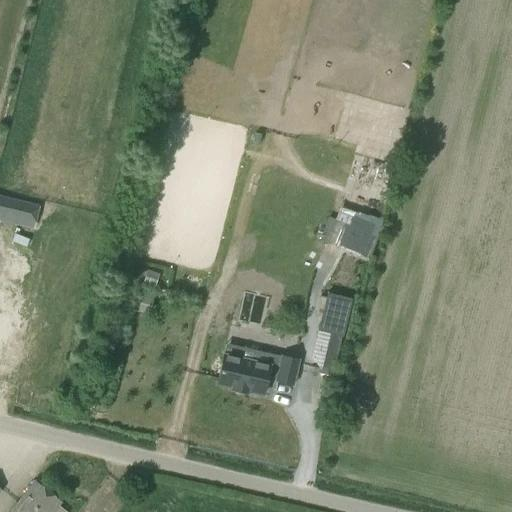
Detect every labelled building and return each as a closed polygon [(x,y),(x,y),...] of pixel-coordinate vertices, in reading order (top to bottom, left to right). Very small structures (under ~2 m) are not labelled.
[(327,293),(317,331),(328,334),(319,373),(332,376),(341,337),(343,338),(352,299),(327,293)] [(137,311),(148,314),(152,297),(142,294),(137,311)] [(32,342),(27,364),(55,371),(61,348),(63,348),(67,336),(64,335),(68,320),(47,315),(50,299),(33,295),(28,319),(37,321),(35,329),(34,328),(30,342),(32,342)] [(279,367),(223,354),(216,384),(232,388),(231,390),(246,393),(246,391),(262,395),(267,377),(276,379),(275,381),(292,385),(297,360),(281,357),(279,367)] [(52,511),(60,503),(34,482),(10,511),(52,511)]
